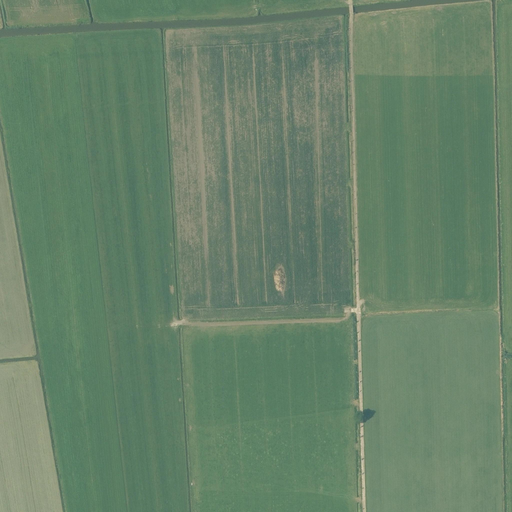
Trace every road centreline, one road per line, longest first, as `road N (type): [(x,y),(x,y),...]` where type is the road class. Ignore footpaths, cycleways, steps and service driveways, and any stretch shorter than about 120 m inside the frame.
road 1 (track): [(293,311),(358,309),(351,4)]
road 2 (track): [(363,511),(358,309)]
